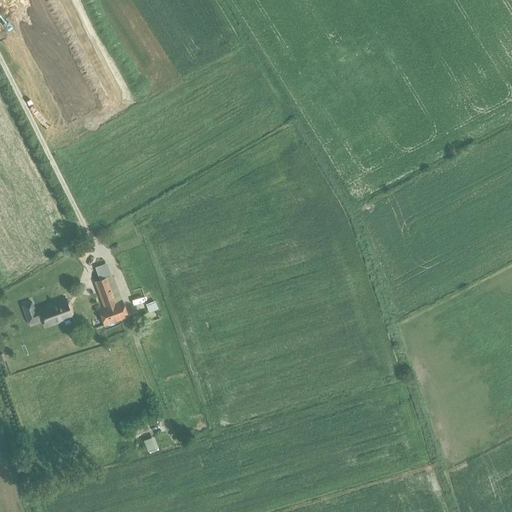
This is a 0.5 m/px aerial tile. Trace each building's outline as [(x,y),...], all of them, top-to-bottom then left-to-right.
[(86,241),(71,252),(75,259),(90,248),(86,241)] [(99,280),(94,282),(103,306),(98,308),(104,326),(128,317),(112,275),(111,275),(106,263),(95,267),(99,280)] [(27,300),(21,303),(21,305),(28,324),(43,319),(46,328),(73,318),(72,316),(73,313),(71,308),(72,307),(70,300),(67,301),(65,295),(56,299),(56,301),(48,304),(49,305),(39,308),(39,309),(35,311),(32,301),(28,302),(27,300)] [(155,300),(145,304),(149,312),(158,309),(155,300)] [(386,322),(383,314),(376,317),(377,319),(374,320),(375,325),(379,324),(380,325),(386,322)] [(124,321),(106,328),(109,336),(127,329),(124,321)] [(154,436),(144,440),(148,453),(157,450),(156,448),(158,447),(154,436)]
